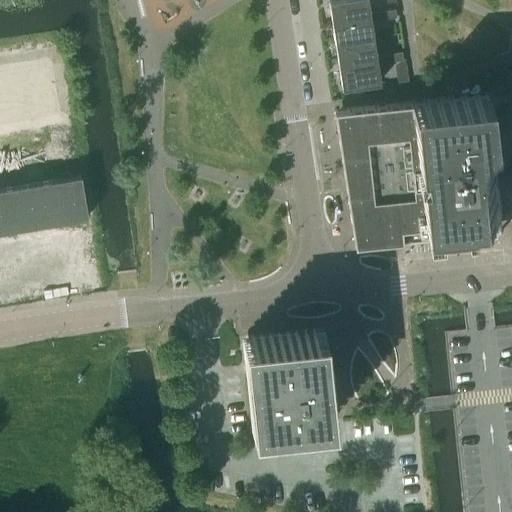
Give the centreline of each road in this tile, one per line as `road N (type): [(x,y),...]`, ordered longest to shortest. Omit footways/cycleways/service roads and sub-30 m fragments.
road 1 (residential): [(0,335),(244,302),(314,274)]
road 2 (residential): [(314,274),(273,0)]
road 3 (residential): [(314,274),(381,284),(511,273)]
